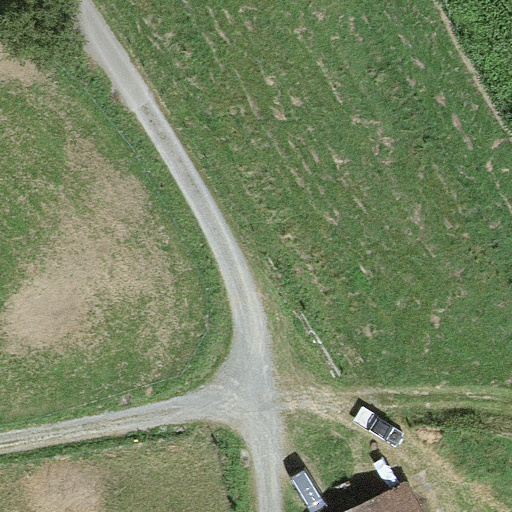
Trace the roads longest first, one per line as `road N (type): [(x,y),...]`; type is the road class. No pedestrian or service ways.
road 1 (track): [(84,40),(200,195),(235,272),(262,511)]
road 2 (track): [(0,442),(252,389)]
